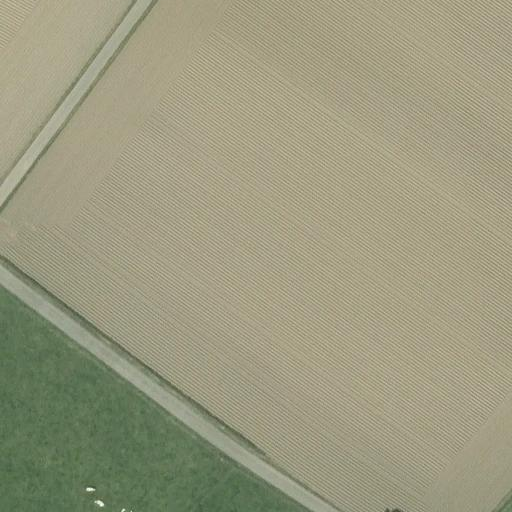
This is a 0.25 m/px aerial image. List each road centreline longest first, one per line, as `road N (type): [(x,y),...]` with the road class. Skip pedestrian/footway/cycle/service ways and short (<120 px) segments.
road 1 (track): [(0,278),(325,511)]
road 2 (track): [(0,201),(150,0)]
